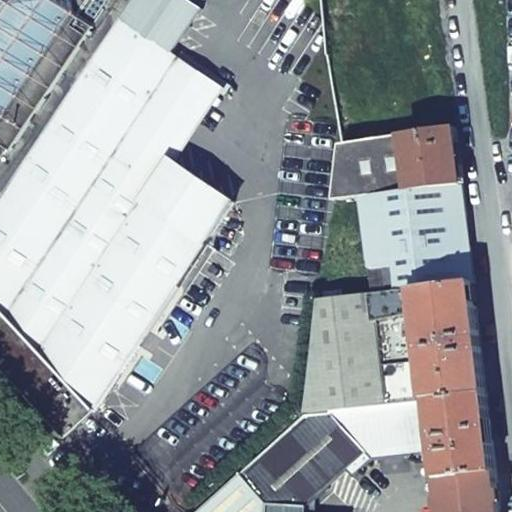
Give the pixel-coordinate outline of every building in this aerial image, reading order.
[(0,0),(0,144),(11,152),(94,28),(75,13),(71,0),(0,0)] [(175,53),(209,0),(298,0),(316,204),(336,201),(343,146),(334,91),(330,59),(325,0),(135,0),(123,19),(175,53)] [(123,19),(0,204),(0,365),(76,447),(96,429),(92,423),(102,414),(97,411),(236,204),(174,161),(133,133),(173,74),(170,60),(175,53),(123,19)] [(173,74),(133,133),(174,161),(225,85),(175,53),(170,60),(173,74)] [(457,128),(343,146),(336,201),(364,198),(464,186),(457,128)] [(376,294),(476,282),(464,186),(364,198),(376,294)] [(476,282),(376,294),(325,300),(311,414),(389,405),(434,400),(490,393),(476,282)] [(499,472),(490,393),(434,400),(441,454),(444,478),(499,472)] [(389,405),(396,460),(441,454),(434,400),(389,405)] [(311,414),(301,511),(307,511),(308,507),(324,493),(348,471),(356,480),(374,463),(396,460),(389,405),(311,414)] [(301,511),(311,414),(306,414),(197,511),(301,511)] [(444,478),(448,511),(502,505),(499,472),(444,478)] [(142,511),(113,473),(102,481),(125,511),(142,511)] [(322,511),(324,493),(308,507),(307,511),(322,511)]
